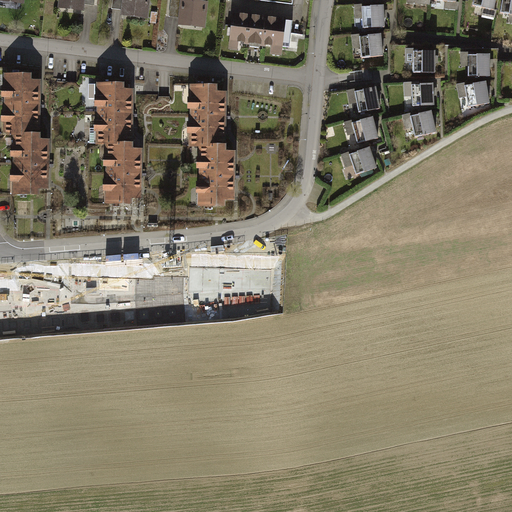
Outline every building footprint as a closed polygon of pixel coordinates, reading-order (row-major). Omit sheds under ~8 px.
[(81,0),(60,0),(59,8),(80,10),(81,0)] [(151,0),(124,0),(122,15),(149,19),(151,0)] [(211,4),(187,0),(182,0),(178,26),(207,30),(211,4)] [(497,0),(481,0),(480,11),(494,14),(497,0)] [(385,12),(367,13),(368,33),(386,32),(385,12)] [(286,20),(233,15),(230,49),(240,50),(241,45),(271,48),(270,53),(282,54),(286,20)] [(382,40),(365,41),(367,61),(384,60),(382,40)] [(434,55),(418,56),(419,78),(434,77),(434,55)] [(490,60),(473,60),(473,80),(490,80),(490,60)] [(13,134),(40,134),(40,81),(32,81),(32,75),(6,75),(6,134),(13,134)] [(106,143),(132,143),(132,90),(124,90),(124,84),(98,84),(99,143),(106,143)] [(200,146),(226,146),(226,93),(218,93),(218,87),(193,87),(193,146),(200,146)] [(435,89),(420,89),(421,110),(436,109),(435,89)] [(486,89),(473,91),(477,110),(490,107),(486,89)] [(376,90),(356,94),(361,117),(380,113),(376,90)] [(432,120),(420,122),(424,141),(436,138),(432,120)] [(374,121),(355,126),(361,146),(380,141),(374,121)] [(40,140),(40,134),(13,134),(13,196),(41,196),(41,190),(49,190),(50,141),(40,140)] [(132,149),(132,143),(106,143),(105,204),(133,205),(133,198),(142,198),(142,149),(132,149)] [(226,152),(226,146),(200,146),(199,208),(227,208),(227,202),(236,202),(236,153),(226,152)] [(369,150),(353,156),(361,179),(377,173),(369,150)] [(348,179),(357,177),(354,167),(345,169),(348,179)]
